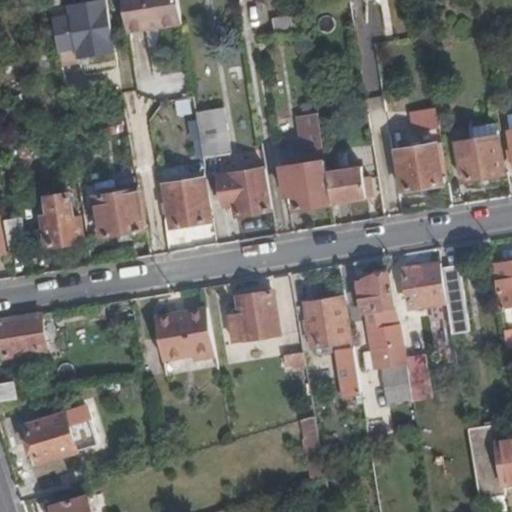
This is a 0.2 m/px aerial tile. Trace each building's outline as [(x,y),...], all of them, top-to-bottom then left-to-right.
[(112,0),(54,11),(61,53),(80,50),(82,60),(121,53),(112,0)] [(182,26),(177,0),(122,0),(128,34),(148,31),(147,27),(158,26),(158,29),(182,26)] [(197,113),(204,160),(231,155),(224,109),(197,113)] [(328,173),(318,114),(303,116),(308,149),(299,151),(301,164),(283,167),(288,195),(295,195),(298,209),(333,204),(328,173)] [(440,131),(438,114),(412,119),(416,134),(429,132),(440,131)] [(473,141),(499,138),(497,126),(472,130),(473,141)] [(437,145),(442,144),(440,131),(429,132),(431,145),(437,145)] [(505,176),(499,138),(473,141),(457,143),(463,182),(505,176)] [(444,185),(449,184),(442,144),(437,145),(444,185)] [(404,192),(444,185),(437,145),(431,145),(398,152),(404,192)] [(328,173),(333,204),(368,198),(363,167),(328,173)] [(238,215),(273,210),(266,170),(231,175),(238,215)] [(166,186),(172,227),(211,220),(205,180),(166,186)] [(102,236),(147,230),(140,190),(95,197),(102,236)] [(45,224),(48,246),(85,241),(81,218),(74,219),(70,196),(48,199),(51,223),(45,224)] [(3,220),(9,252),(26,248),(21,218),(3,220)] [(511,262),(497,265),(503,305),(511,304),(511,262)] [(444,270),(442,263),(406,269),(412,308),(449,302),(444,270)] [(444,270),(449,302),(451,315),(454,334),(471,332),(460,267),(444,270)] [(297,299),(293,273),(277,275),(280,302),(297,299)] [(408,359),(399,306),(395,306),(390,274),(359,279),(365,312),(369,311),(374,350),(380,349),(382,368),(408,364),(408,359)] [(241,296),(243,317),(246,339),(281,334),(274,292),(241,296)] [(362,392),(354,340),(351,341),(344,298),(309,304),(315,345),(344,341),(345,350),(338,351),(345,395),(362,392)] [(135,313),(133,299),(89,307),(91,320),(135,313)] [(215,357),(206,308),(155,316),(163,361),(192,356),(193,361),(215,357)] [(48,351),(43,315),(1,322),(7,357),(48,351)] [(454,334),(451,315),(441,317),(448,362),(458,362),(454,334)] [(246,339),(243,317),(230,319),(233,341),(246,339)] [(239,357),(289,354),(288,341),(238,344),(239,357)] [(307,366),(306,353),(284,356),(285,368),(307,366)] [(408,359),(408,364),(408,366),(412,385),(425,382),(422,358),(408,359)] [(412,385),(408,366),(383,369),(387,405),(415,401),(412,385)] [(0,400),(17,398),(14,381),(0,383),(0,400)] [(26,425),(37,463),(89,447),(76,410),(26,425)] [(326,480),(315,416),(302,420),(315,483),(326,480)] [(511,481),(511,438),(502,441),(499,424),(469,428),(481,499),(507,496),(505,482),(511,481)] [(52,507),(53,511),(92,511),(88,496),(52,507)]
